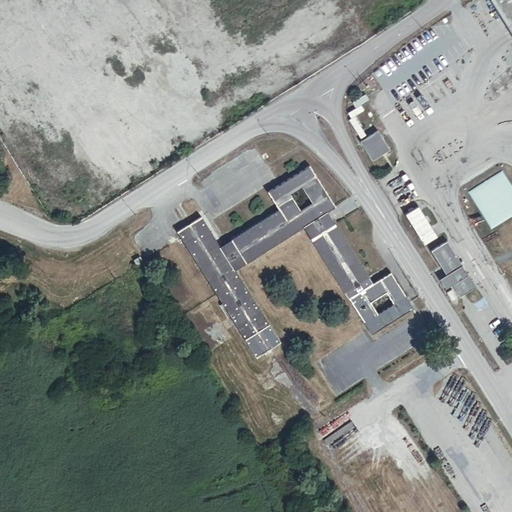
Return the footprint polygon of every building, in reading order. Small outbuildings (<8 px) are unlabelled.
[(511,0),(491,0),(511,33),(511,0)] [(390,149),(378,130),(360,141),(372,160),(390,149)] [(267,191),(278,209),(231,239),(235,244),(224,251),(201,215),(176,230),(256,357),(281,341),(232,265),(243,258),(246,263),(307,225),(315,236),(310,238),(371,334),(415,308),(391,271),(373,283),(335,223),(330,227),(322,215),(337,206),(310,164),(267,191)] [(447,240),(431,250),(447,275),(450,273),(455,281),(452,283),(460,296),(476,286),(468,273),(465,275),(460,267),(463,265),(447,240)] [(143,261),(140,256),(134,260),(137,264),(143,261)] [(186,305),(176,291),(171,295),(180,308),(186,305)]
